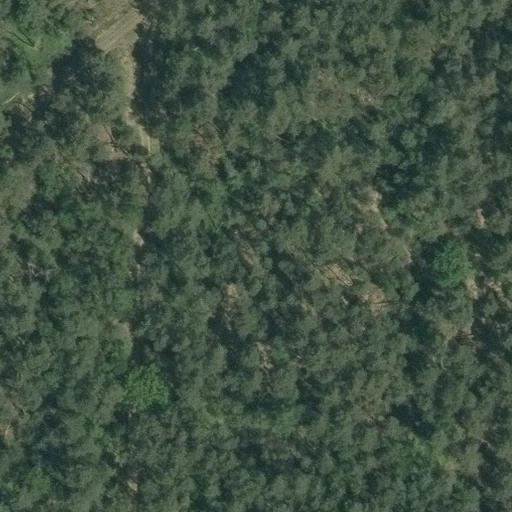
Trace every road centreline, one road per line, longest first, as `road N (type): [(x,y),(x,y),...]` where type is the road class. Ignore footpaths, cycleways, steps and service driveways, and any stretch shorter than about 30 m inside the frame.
road 1 (track): [(149,5),(130,511)]
road 2 (track): [(149,5),(0,143)]
